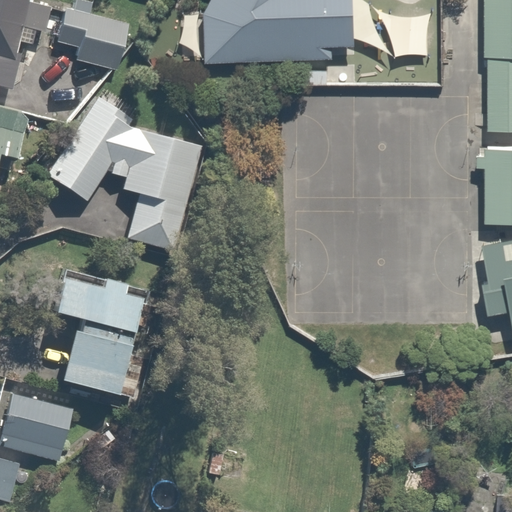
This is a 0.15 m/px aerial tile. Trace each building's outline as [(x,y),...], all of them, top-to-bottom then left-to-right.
[(0,0),(0,87),(12,40),(23,43),(27,29),(38,32),(44,6),(21,0),(0,0)] [(85,0),(66,0),(64,10),(57,9),(50,41),(72,46),(69,61),(115,72),(126,24),(86,15),(89,1),(85,0)] [(204,62),(332,58),(332,46),(352,45),(351,0),(209,0),(202,13),(204,62)] [(486,57),(486,130),(511,130),(511,0),(483,0),(483,56),(486,57)] [(127,120),(89,96),(40,173),(78,198),(95,171),(120,177),(116,194),(131,198),(123,233),(167,243),(189,144),(190,141),(124,126),(127,120)] [(0,156),(12,159),(22,116),(0,110),(0,156)] [(511,147),(484,147),(484,156),(476,155),(476,167),(484,167),(483,222),(511,222),(511,147)] [(511,239),(481,245),(487,282),(481,283),(486,315),(508,311),(511,330),(511,239)] [(117,283),(87,276),(85,285),(45,275),(37,309),(120,330),(129,295),(114,292),(117,283)] [(120,333),(60,318),(45,378),(104,394),(120,333)] [(65,408),(3,390),(0,401),(0,448),(50,462),(65,408)] [(16,466),(0,461),(0,498),(7,500),(16,466)]
